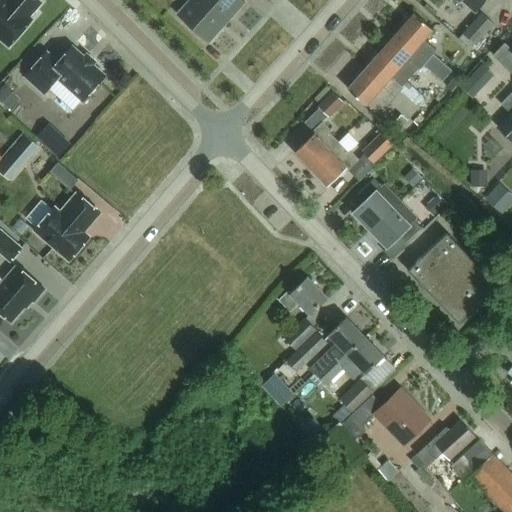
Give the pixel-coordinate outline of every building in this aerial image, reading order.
[(0,0),(0,36),(9,45),(32,19),(29,16),(41,2),(39,0),(0,0)] [(202,0),(189,0),(177,14),(208,42),(227,22),(202,0)] [(243,0),(202,0),(227,22),(245,1),(243,0)] [(464,0),(476,10),(485,0),(464,0)] [(471,49),(494,23),(482,12),(459,39),(471,49)] [(415,13),(398,32),(447,75),(452,70),(433,53),(436,50),(424,39),(433,28),(415,13)] [(398,32),(381,51),(399,67),(408,57),(420,69),(423,65),(442,81),(447,75),(398,32)] [(511,50),(504,43),(493,54),(511,72),(511,50)] [(47,51),(25,75),(45,92),(59,77),(83,99),(92,89),(98,89),(103,84),(102,78),(105,75),(72,46),(58,61),(47,51)] [(415,112),(419,107),(427,97),(412,85),(416,81),(405,71),(398,79),(404,84),(403,86),(391,76),(399,67),(381,51),(365,69),(415,112)] [(365,69),(348,88),(366,104),(375,94),(388,105),(391,101),(410,118),(415,112),(365,69)] [(473,78),(463,89),(474,99),(484,88),(473,78)] [(511,112),(498,126),(511,138),(511,92),(502,103),(511,112)] [(329,118),(344,104),(335,95),(320,109),(329,118)] [(338,141),(329,131),(330,130),(322,121),(312,131),(314,133),(296,151),(312,168),(338,141)] [(382,132),(362,151),(365,154),(374,163),(393,145),(394,145),(382,132)] [(347,167),(349,169),(359,159),(350,150),(348,151),(338,141),(312,168),(328,185),(347,167)] [(71,187),(81,177),(61,158),(51,168),(71,187)] [(404,177),(414,187),(423,177),(414,168),(404,177)] [(371,230),(394,208),(377,190),(382,186),(375,178),(359,193),(366,201),(354,212),(371,230)] [(494,206),(510,191),(503,183),(486,198),(494,206)] [(55,206),(35,229),(70,259),(89,236),(83,231),(100,211),(78,192),(61,211),(55,206)] [(192,241),(203,250),(195,259),(210,272),(221,259),(216,255),(242,225),(221,208),(192,241)] [(406,243),(422,227),(415,220),(410,224),(394,208),(371,230),(388,247),(399,236),(406,243)] [(1,230),(0,230),(0,250),(11,260),(22,248),(1,230)] [(461,323),(500,286),(448,232),(409,269),(461,323)] [(18,265),(0,285),(0,310),(12,321),(30,299),(33,302),(45,288),(18,265)] [(279,281),(268,272),(242,302),(253,312),(279,281)] [(164,326),(159,321),(185,292),(164,274),(136,308),(146,316),(138,326),(153,339),(164,326)] [(310,314),(327,297),(307,276),(290,292),(288,291),(278,300),(290,312),(299,303),(310,314)] [(316,373),(318,375),(336,358),(338,360),(365,336),(347,316),(329,333),(337,342),(310,368),(315,374),(316,373)] [(297,350),(317,330),(305,318),(285,338),(297,350)] [(288,381),(328,342),(317,330),(297,350),(277,369),(288,381)] [(384,355),(365,336),(338,360),(336,358),(318,375),(327,384),(343,369),(348,374),(358,364),(366,372),(384,355)] [(295,392),(276,372),(263,385),(282,405),(295,392)] [(341,398),(352,410),(374,389),(363,378),(341,398)] [(373,395),(342,425),(340,422),(315,441),(343,476),(368,456),(355,439),(365,431),(364,422),(374,412),(404,443),(430,419),(399,387),(381,404),(373,395)] [(450,458),(475,434),(461,419),(450,429),(446,425),(416,453),(428,465),(443,451),(450,458)] [(465,478),(492,452),(479,438),(451,464),(465,478)] [(469,474),(504,510),(505,511),(511,511),(511,472),(492,452),(465,478),(469,474)]
